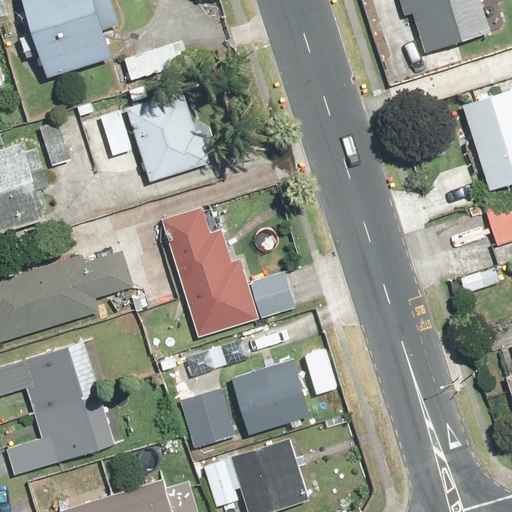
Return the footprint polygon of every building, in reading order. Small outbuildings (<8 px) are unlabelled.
[(16,0),(40,81),(121,58),(104,0),(16,0)] [(395,0),(402,19),(411,17),(423,55),(487,35),(476,0),(395,0)] [(139,76),(197,58),(191,37),(132,55),(139,76)] [(511,177),(511,85),(457,103),(484,187),(511,177)] [(148,143),(159,177),(229,154),(219,125),(205,129),(191,88),(136,106),(148,143)] [(107,113),(120,152),(139,146),(126,107),(107,113)] [(49,131),(59,161),(77,156),(68,125),(49,131)] [(43,171),(55,168),(47,143),(37,146),(34,139),(0,149),(0,232),(21,226),(57,214),(43,171)] [(498,264),(511,259),(511,197),(481,207),(482,210),(498,264)] [(280,270),(252,280),(243,283),(235,259),(226,262),(216,229),(204,233),(196,211),(195,207),(157,219),(168,254),(136,265),(142,285),(126,290),(132,308),(149,302),(150,305),(182,295),(185,303),(195,333),(256,312),(258,317),(292,305),(281,272),(280,270)] [(51,322),(94,309),(89,296),(129,283),(124,268),(118,248),(80,260),(77,253),(0,276),(0,338),(36,327),(51,322)] [(29,411),(94,391),(93,386),(78,340),(0,363),(0,391),(21,385),(24,395),(25,400),(29,411)] [(233,340),(185,366),(195,384),(243,358),(233,340)] [(511,341),(508,343),(511,356),(511,372),(501,376),(511,408),(511,341)] [(157,360),(160,369),(173,365),(170,356),(157,360)] [(227,376),(244,433),(306,414),(289,357),(264,364),(227,376)] [(176,397),(189,445),(232,433),(219,385),(176,397)] [(94,391),(29,411),(37,438),(1,448),(9,473),(109,443),(97,403),(94,391)] [(293,466),(291,459),(283,437),(199,465),(212,504),(238,495),(244,511),(258,511),(304,497),(293,466)] [(195,511),(185,480),(161,487),(157,477),(141,483),(111,492),(54,509),(55,511),(195,511)]
